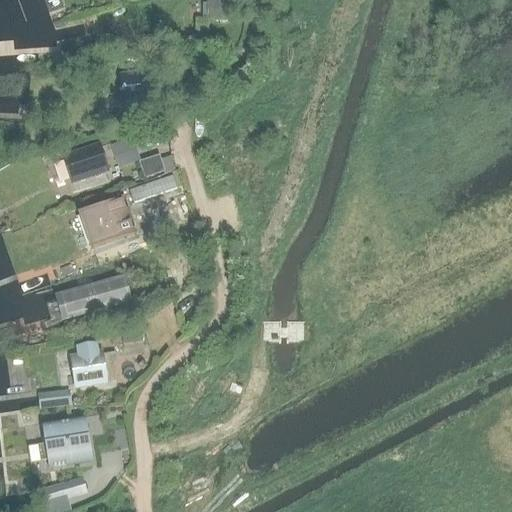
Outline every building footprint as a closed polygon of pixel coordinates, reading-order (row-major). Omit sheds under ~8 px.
[(160,0),(165,18),(196,11),(200,25),(223,20),(219,0),(160,0)] [(120,77),(124,108),(154,105),(150,73),(120,77)] [(109,173),(100,145),(62,158),(71,186),(109,173)] [(160,156),(140,163),(146,180),(166,174),(160,156)] [(147,239),(180,224),(170,202),(137,217),(147,239)] [(123,203),(81,217),(91,247),(133,233),(123,203)] [(123,284),(63,300),(68,317),(128,301),(125,290),(131,289),(134,300),(159,293),(155,276),(129,283),(130,285),(124,286),(123,284)] [(120,332),(122,345),(141,342),(139,329),(120,332)] [(98,354),(97,346),(75,349),(77,359),(71,360),(75,392),(106,388),(102,353),(98,354)] [(72,390),(39,392),(40,407),(72,406),(72,390)] [(45,446),(40,447),(42,463),(48,462),(49,468),(91,462),(85,426),(61,430),(60,426),(59,426),(60,430),(45,433),(44,428),(43,428),(45,446)] [(63,485),(40,491),(44,503),(66,497),(63,485)]
